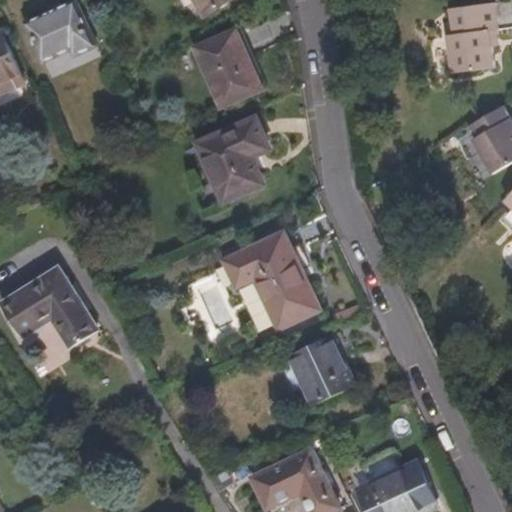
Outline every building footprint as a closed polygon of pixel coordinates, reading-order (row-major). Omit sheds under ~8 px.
[(195,0),(205,17),(235,0),(195,0)] [(75,57),(97,47),(78,3),(28,25),(44,63),(72,50),(75,57)] [(491,31),(497,30),(500,30),(496,3),(454,9),(457,36),(449,37),(454,73),(496,67),(493,46),(491,31)] [(499,45),(497,30),(491,31),(493,46),(499,45)] [(222,108),(263,90),(238,31),(196,49),(222,108)] [(0,84),(5,82),(9,91),(26,84),(4,34),(0,36),(0,84)] [(0,94),(9,91),(5,82),(0,84),(0,94)] [(511,119),(505,108),(472,127),(479,140),(475,142),(494,175),(511,165),(511,119)] [(224,204),(266,186),(255,159),(273,151),(259,118),(199,144),(224,204)] [(280,331),(322,311),(286,234),(225,262),(237,288),(256,280),(280,331)] [(441,250),(432,260),(439,267),(448,257),(441,250)] [(73,347),(100,330),(59,267),(3,304),(24,337),(54,318),(73,347)] [(314,405),(357,385),(335,338),(292,357),(314,405)] [(310,511),(333,511),(341,508),(314,451),(254,479),(268,509),(302,494),(310,511)] [(419,462),(405,469),(373,483),(361,489),(371,511),(427,511),(439,507),(419,462)]
